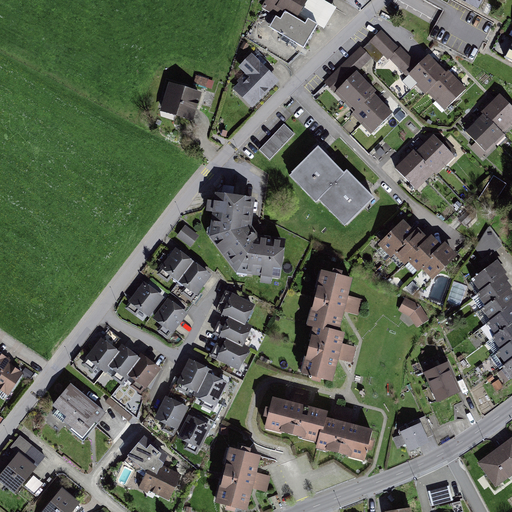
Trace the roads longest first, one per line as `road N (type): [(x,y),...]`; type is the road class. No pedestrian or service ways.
road 1 (residential): [(53,371),(207,173),(382,0)]
road 2 (residential): [(300,511),(427,461),(511,406)]
